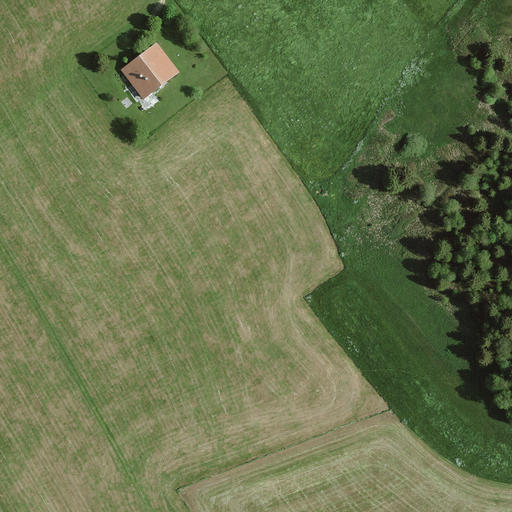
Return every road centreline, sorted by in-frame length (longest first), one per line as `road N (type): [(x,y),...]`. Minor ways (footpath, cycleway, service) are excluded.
road 1 (track): [(0,241),(153,511)]
road 2 (track): [(110,40),(13,118),(0,138)]
